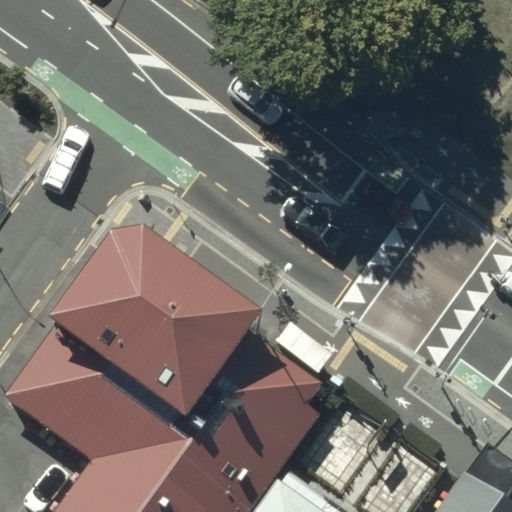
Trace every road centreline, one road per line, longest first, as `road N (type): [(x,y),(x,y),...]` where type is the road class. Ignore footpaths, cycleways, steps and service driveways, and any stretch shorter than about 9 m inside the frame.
road 1 (secondary): [(511,345),(149,82)]
road 2 (residential): [(0,287),(149,82)]
road 3 (secondary): [(149,82),(35,0)]
